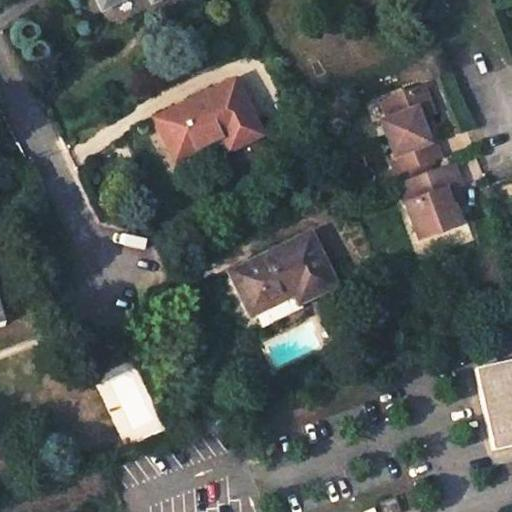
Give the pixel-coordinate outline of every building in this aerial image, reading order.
[(98,0),(103,9),(122,0),(152,0),(153,2),(156,0),(98,0)] [(236,82),(158,120),(177,159),(223,136),(230,149),(261,134),(236,82)] [(380,121),(395,157),(390,159),(396,176),(408,171),(426,164),(439,159),(433,143),(429,145),(423,130),(420,122),(426,120),(433,117),(423,90),(382,106),(386,118),(380,121)] [(420,122),(423,130),(429,128),(426,120),(420,122)] [(426,164),(408,171),(411,180),(430,173),(426,164)] [(451,210),(444,193),(455,189),(460,187),(452,165),(430,173),(411,180),(397,185),(418,242),(460,227),(454,209),(451,210)] [(444,193),(451,210),(454,209),(461,207),(455,189),(444,193)] [(311,236),(233,274),(251,313),(296,292),(300,301),(335,285),(311,236)] [(511,365),(477,373),(494,451),(511,446),(511,365)]
